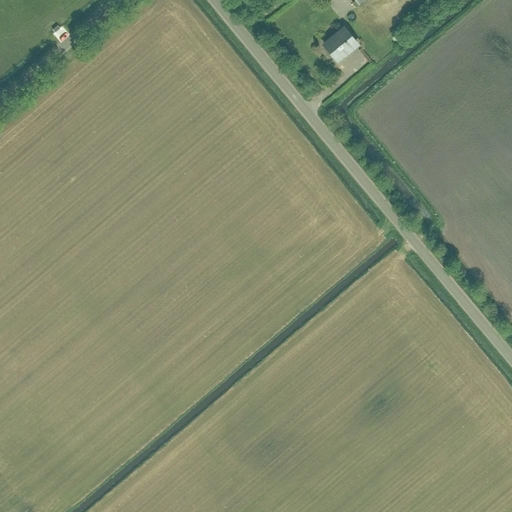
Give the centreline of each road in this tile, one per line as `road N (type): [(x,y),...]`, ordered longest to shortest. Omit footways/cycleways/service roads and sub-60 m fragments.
road 1 (tertiary): [(511,357),(213,0)]
road 2 (tertiary): [(0,95),(113,0)]
